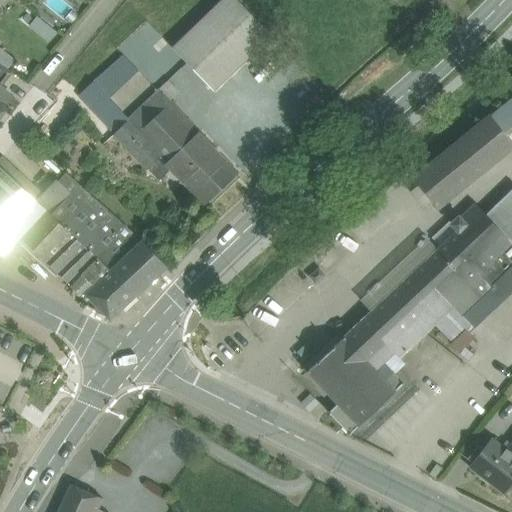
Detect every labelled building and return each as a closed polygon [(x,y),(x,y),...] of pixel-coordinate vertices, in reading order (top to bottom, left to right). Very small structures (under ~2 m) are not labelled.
[(237,0),(222,0),(172,48),(214,91),(272,36),(237,0)] [(137,69),(123,55),(111,67),(125,81),(137,69)] [(12,72),(0,64),(0,86),(0,87),(12,72)] [(111,67),(92,83),(106,98),(125,81),(111,67)] [(106,98),(92,83),(79,95),(106,123),(118,111),(106,98)] [(0,87),(0,86),(0,115),(3,112),(4,112),(6,110),(0,106),(9,94),(0,87)] [(159,92),(128,121),(139,133),(170,103),(159,92)] [(511,99),(503,107),(511,117),(511,99)] [(216,151),(170,103),(139,133),(128,121),(115,133),(159,180),(171,169),(187,184),(216,151)] [(511,126),(511,117),(503,107),(491,116),(505,132),(511,126)] [(118,111),(106,123),(115,133),(128,121),(118,111)] [(491,116),(413,179),(436,207),(511,145),(511,141),(505,132),(491,116)] [(46,155),(30,141),(21,151),(37,165),(46,155)] [(216,151),(187,184),(205,204),(237,174),(216,151)] [(45,196),(2,157),(0,159),(0,167),(38,203),(45,196)] [(0,167),(0,253),(3,257),(20,238),(46,210),(38,203),(0,167)] [(143,241),(66,174),(58,182),(81,203),(83,206),(82,210),(99,226),(99,225),(127,255),(143,241)] [(81,203),(58,182),(45,196),(38,203),(46,210),(111,271),(112,270),(127,255),(99,225),(99,226),(82,210),(83,206),(81,203)] [(511,190),(486,216),(511,243),(511,190)] [(458,231),(344,337),(375,370),(376,371),(395,353),(400,358),(436,324),(454,307),(462,316),(492,288),(479,275),(494,261),(511,244),(511,243),(486,216),(475,204),(460,218),(466,225),(459,232),(458,231)] [(111,271),(46,210),(20,238),(83,296),(111,271)] [(460,218),(459,217),(452,224),(458,231),(459,232),(466,225),(460,218)] [(127,255),(112,270),(137,296),(167,267),(143,241),(127,255)] [(511,244),(494,261),(505,272),(506,271),(511,266),(511,244)] [(324,272),(337,261),(325,246),(312,256),(324,272)] [(494,261),(479,275),(492,288),(508,273),(506,271),(505,272),(494,261)] [(492,288),(462,316),(471,325),(473,327),(511,289),(511,266),(506,271),(508,273),(492,288)] [(319,269),(310,277),(316,284),(325,276),(319,269)] [(137,296),(112,270),(111,271),(83,296),(84,297),(86,295),(111,320),(137,296)] [(454,307),(436,324),(453,341),(471,325),(462,316),(454,307)] [(344,337),(307,372),(338,404),(375,370),(344,337)] [(338,404),(329,413),(350,434),(395,392),(384,380),(376,371),(375,370),(338,404)] [(403,384),(392,373),(384,380),(395,392),(403,384)] [(294,378),(287,384),(295,393),(302,387),(294,378)] [(10,425),(2,426),(3,434),(11,432),(10,425)] [(511,444),(507,451),(492,439),(470,467),(505,494),(511,484),(511,444)] [(71,484),(58,511),(97,511),(98,509),(103,499),(71,484)]
